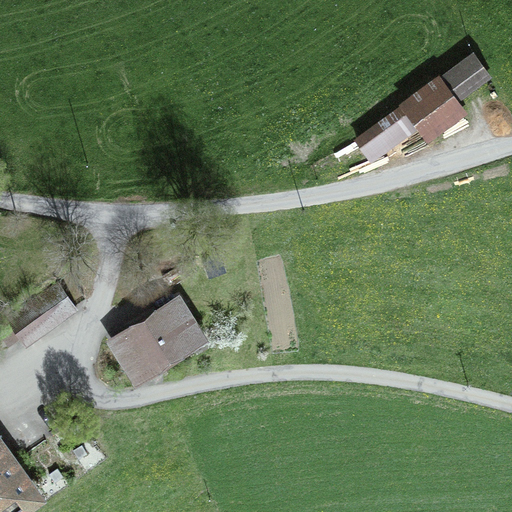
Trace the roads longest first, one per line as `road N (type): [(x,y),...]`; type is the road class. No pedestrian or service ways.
road 1 (unclassified): [(116,218),(76,369),(101,399),(325,370),(511,403)]
road 2 (unclassified): [(116,218),(372,187),(511,151)]
